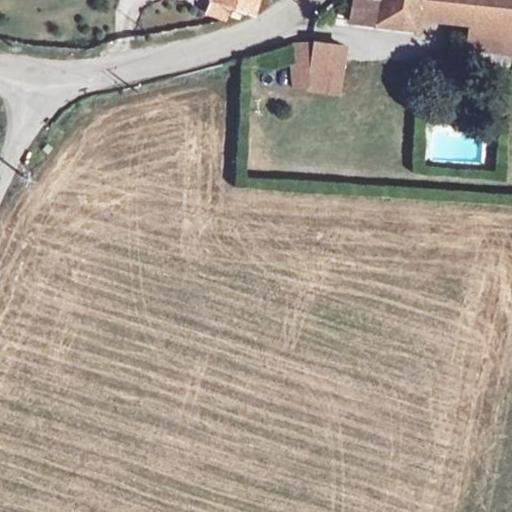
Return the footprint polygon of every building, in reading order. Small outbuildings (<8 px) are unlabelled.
[(258,0),(217,0),(208,26),(216,29),(220,19),(228,22),(231,11),(252,18),(258,0)] [(511,0),(350,0),(348,16),(412,22),(414,10),(476,18),(511,22),(511,0)] [(511,66),(511,22),(476,18),(469,60),(511,66)] [(295,94),(330,94),(331,70),(339,70),(341,40),(285,36),(283,38),(280,68),(297,70),(295,94)] [(434,133),(432,133),(429,158),(479,163),(481,138),(447,135),(447,134),(447,132),(447,131),(446,130),(445,129),(444,128),(443,128),(442,127),(441,127),(440,127),(439,128),(438,128),(437,128),(436,129),(436,130),(435,130),(434,131),(434,132),(434,133)] [(34,155),(44,161),(57,139),(47,133),(34,155)]
